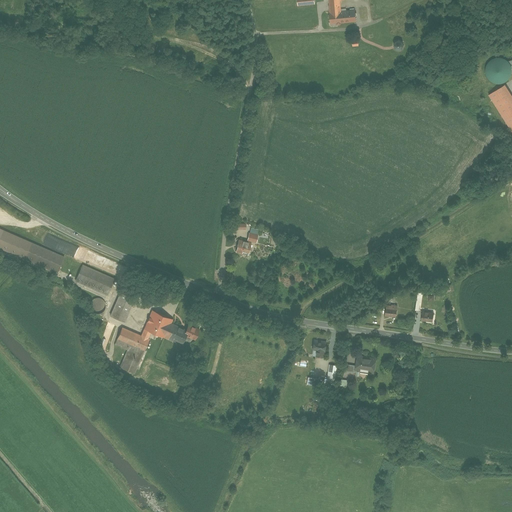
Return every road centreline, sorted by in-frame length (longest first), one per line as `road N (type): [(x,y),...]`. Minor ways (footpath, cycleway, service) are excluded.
road 1 (residential): [(219,297),(256,50),(249,0)]
road 2 (tertiary): [(219,297),(308,321),(511,351)]
road 3 (tertiary): [(0,188),(88,241),(219,297)]
